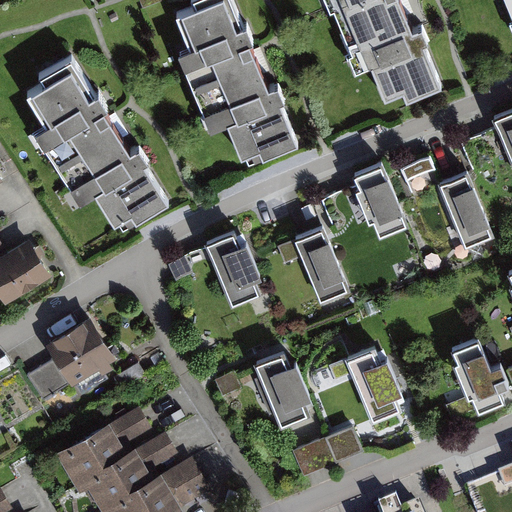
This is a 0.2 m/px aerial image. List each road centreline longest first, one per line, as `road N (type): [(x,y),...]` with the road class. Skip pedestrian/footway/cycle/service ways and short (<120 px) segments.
road 1 (residential): [(133,262),(207,219),(511,91)]
road 2 (residential): [(133,262),(187,375),(272,511)]
road 3 (residential): [(285,511),(511,423)]
road 4 (residential): [(0,343),(133,262)]
